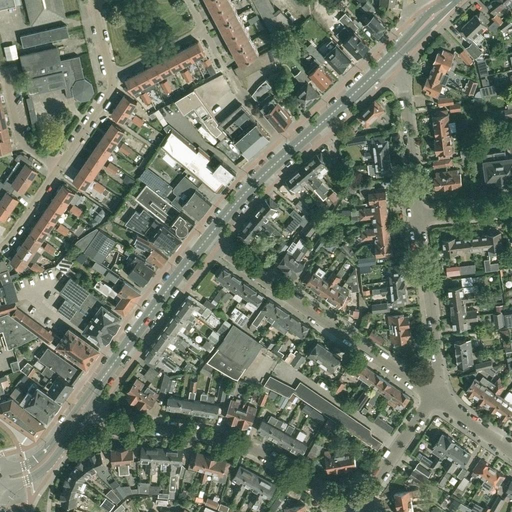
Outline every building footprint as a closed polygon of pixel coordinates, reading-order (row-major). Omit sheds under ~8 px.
[(0,0),(0,7),(15,4),(13,0),(25,0),(31,24),(64,16),(60,0),(0,0)] [(207,0),(213,10),(231,1),(231,0),(207,0)] [(297,28),(288,18),(280,10),(277,13),(269,0),(253,0),(268,27),(278,45),(278,46),(283,42),(297,28)] [(309,1),(308,0),(300,0),(296,5),(300,9),(309,1)] [(494,13),(506,4),(503,0),(492,0),(487,4),(494,13)] [(511,1),(511,0),(503,0),(506,4),(511,10),(511,1)] [(227,36),(245,27),(231,1),(213,10),(227,36)] [(304,13),(312,6),(311,3),(309,1),(300,9),(304,13)] [(365,1),(362,4),(361,5),(370,15),(369,16),(370,18),(365,23),(377,35),(378,34),(380,34),(383,31),(383,30),(386,26),(378,17),(378,16),(373,11),(375,10),(365,1)] [(313,13),(312,6),(304,13),(308,18),(313,13)] [(469,20),(480,32),(487,25),(486,24),(489,21),(480,11),(477,14),(476,13),(469,20)] [(363,50),(369,45),(361,36),(358,32),(361,30),(345,13),(339,19),(345,26),(350,31),(350,35),(344,41),(358,56),(359,55),(360,56),(364,51),(363,50)] [(492,18),(494,21),(498,25),(503,21),(497,14),(492,18)] [(511,22),(508,18),(499,25),(503,30),(511,23),(511,22)] [(472,39),(480,32),(469,20),(462,27),(462,28),(459,31),(468,41),(471,38),(472,39)] [(498,26),(498,25),(494,21),(488,27),(498,37),(500,34),(498,26)] [(69,36),(66,24),(20,35),(22,47),(69,36)] [(245,27),(227,36),(241,62),(259,53),(245,27)] [(298,41),(293,36),(287,42),(292,46),(298,41)] [(346,63),(351,59),(332,39),(327,44),(331,49),(325,55),(339,71),(340,70),(340,71),(343,71),(346,67),(346,65),(346,64),(347,64),(346,63)] [(188,46),(195,59),(205,54),(198,41),(188,46)] [(473,41),(466,46),(475,57),(482,52),(473,41)] [(311,43),(306,47),(321,62),(325,58),(311,43)] [(184,65),(195,59),(188,46),(178,52),(184,65)] [(89,98),(93,91),(91,83),(84,78),(79,55),(59,60),(56,47),(20,55),(29,93),(65,85),(67,97),(73,96),(80,100),(89,98)] [(271,62),(275,60),(272,48),(267,51),(271,62)] [(472,60),(463,49),(459,52),(468,63),(472,60)] [(16,50),(5,53),(7,59),(17,57),(16,50)] [(447,68),(448,68),(452,58),(454,54),(444,50),(442,54),(438,52),(434,62),(447,68)] [(267,64),(271,62),(267,51),(262,53),(267,64)] [(174,70),(184,65),(178,52),(167,57),(174,70)] [(262,67),(267,64),(262,53),(257,56),(262,67)] [(258,69),(262,67),(257,56),(252,59),(258,69)] [(164,76),(174,70),(167,57),(157,63),(164,76)] [(216,73),(208,58),(203,61),(205,66),(211,75),(216,73)] [(320,63),(315,58),(309,63),(314,68),(309,74),(322,88),(323,87),(325,87),(328,84),(328,82),(332,78),(324,70),(325,69),(319,64),(320,63)] [(254,71),(258,69),(252,59),(248,61),(254,71)] [(249,73),(254,71),(248,61),(244,63),(249,73)] [(445,74),(447,68),(434,62),(428,77),(442,83),(444,84),(448,75),(445,74)] [(153,81),(164,76),(157,63),(147,68),(153,81)] [(245,76),(249,73),(244,63),(240,65),(245,76)] [(240,78),(245,76),(240,65),(234,68),(240,78)] [(143,87),(153,81),(147,68),(136,74),(143,87)] [(193,78),(188,69),(182,72),(187,82),(193,78)] [(318,93),(307,81),(309,79),(301,70),(297,74),(301,79),(300,80),(304,84),(300,87),(301,88),(295,94),(297,96),(295,99),(297,104),(300,107),(303,103),(305,105),(306,105),(308,105),(311,101),(311,100),(318,93)] [(143,87),(136,74),(126,79),(132,92),(133,92),(136,96),(140,94),(145,91),(143,87)] [(442,83),(428,77),(424,87),(428,89),(426,93),(436,97),(437,96),(438,98),(439,105),(449,104),(453,103),(452,96),(449,97),(446,94),(438,93),(442,83)] [(465,91),(473,94),(477,82),(469,79),(465,91)] [(172,89),(167,80),(161,83),(166,92),(172,89)] [(260,85),(252,95),(256,99),(271,86),(266,80),(260,85)] [(488,85),(480,87),(482,97),(490,96),(488,85)] [(210,129),(221,140),(226,134),(217,124),(218,123),(194,89),(175,100),(184,113),(194,107),(210,129)] [(145,91),(140,94),(145,103),(151,100),(146,91),(145,91)] [(266,112),(279,128),(292,117),(274,96),(273,97),(269,92),(257,102),(262,108),(263,109),(264,112),(266,112)] [(131,111),(137,115),(139,112),(138,108),(135,106),(137,102),(125,94),(118,104),(130,112),(131,111)] [(483,106),(482,98),(475,97),(474,105),(483,106)] [(359,116),(366,124),(375,116),(376,117),(383,110),(375,101),(359,116)] [(453,103),(449,104),(450,111),(461,110),(460,102),(453,103)] [(123,122),(130,112),(118,104),(111,114),(123,122)] [(270,136),(242,104),(221,122),(249,155),(270,136)] [(34,109),(29,110),(32,122),(37,121),(34,109)] [(436,134),(450,132),(447,109),(436,111),(436,115),(434,115),(436,134)] [(135,114),(131,120),(140,126),(144,120),(135,114)] [(106,132),(118,140),(125,130),(113,122),(106,132)] [(0,137),(8,136),(6,125),(0,126),(0,137)] [(196,148),(176,131),(167,133),(159,145),(170,154),(214,191),(218,191),(224,182),(229,182),(237,173),(213,154),(211,156),(199,146),(196,148)] [(112,150),(118,140),(106,132),(100,142),(112,150)] [(450,132),(436,134),(437,139),(436,139),(438,152),(439,152),(439,158),(450,157),(449,155),(452,155),(450,132)] [(366,142),(365,135),(346,138),(347,145),(366,142)] [(0,137),(0,149),(11,148),(8,136),(0,137)] [(374,156),(375,162),(390,160),(389,149),(388,149),(387,140),(385,140),(385,136),(372,137),(373,151),(365,152),(365,157),(374,156)] [(105,159),(112,150),(100,142),(93,151),(105,159)] [(123,142),(119,148),(128,154),(132,148),(123,142)] [(98,169),(105,159),(93,151),(86,161),(98,169)] [(505,182),(505,181),(508,181),(508,179),(511,178),(511,157),(508,158),(507,154),(505,154),(505,151),(493,152),(493,153),(487,154),(488,160),(485,161),(487,181),(497,180),(497,182),(500,182),(501,182),(501,183),(502,183),(503,183),(504,183),(505,182)] [(309,160),(318,171),(330,162),(321,152),(318,155),(317,154),(309,160)] [(15,171),(29,180),(36,170),(29,165),(32,161),(20,154),(18,154),(15,159),(20,163),(15,171)] [(339,156),(331,158),(336,176),(344,174),(339,156)] [(434,167),(446,166),(445,159),(433,160),(434,167)] [(314,175),(318,171),(309,160),(301,167),(318,186),(321,183),(314,175)] [(390,160),(375,162),(376,176),(389,175),(389,170),(391,170),(390,160)] [(92,179),(98,169),(86,161),(80,171),(92,179)] [(110,162),(106,168),(114,174),(118,168),(110,162)] [(173,186),(147,165),(140,175),(165,196),(173,186)] [(327,196),(318,186),(301,167),(294,173),(303,184),(307,181),(323,200),(327,196)] [(29,180),(15,171),(12,169),(3,183),(13,189),(15,186),(22,191),(29,180)] [(460,173),(458,173),(458,169),(447,171),(449,186),(450,186),(452,187),(453,186),(455,185),(462,184),(460,173)] [(85,189),(92,179),(80,171),(73,180),(85,189)] [(447,186),(449,186),(447,171),(436,172),(436,176),(434,177),(436,188),(443,187),(444,188),(446,187),(447,186)] [(292,194),(303,184),(294,173),(286,180),(287,181),(284,184),(292,194)] [(127,175),(123,180),(132,185),(135,180),(127,175)] [(13,189),(3,183),(0,181),(0,201),(10,209),(17,198),(10,193),(13,189)] [(96,181),(92,187),(101,193),(105,187),(96,181)] [(183,206),(198,218),(212,202),(198,190),(200,188),(190,181),(182,190),(178,187),(175,192),(179,195),(173,202),(181,208),(183,206)] [(57,193),(69,201),(76,192),(64,184),(57,193)] [(147,184),(136,197),(184,235),(195,222),(147,184)] [(385,187),(375,188),(374,185),(359,187),(360,195),(369,194),(371,203),(386,201),(385,187)] [(105,187),(101,193),(106,196),(110,190),(105,187)] [(333,191),(328,196),(333,201),(333,202),(334,204),(335,205),(339,198),(335,194),(333,191)] [(62,211),(69,201),(57,193),(50,203),(62,211)] [(259,207),(270,216),(279,205),(270,197),(267,201),(266,200),(259,207)] [(299,200),(295,205),(306,215),(310,210),(299,200)] [(0,216),(3,219),(10,209),(0,201),(0,216)] [(360,214),(387,211),(386,201),(371,203),(371,208),(359,209),(360,214)] [(56,221),(62,211),(50,203),(44,213),(56,221)] [(73,204),(69,209),(78,215),(82,210),(73,204)] [(102,207),(98,213),(103,217),(107,212),(102,207)] [(253,215),(272,231),(279,237),(282,233),(267,220),(270,216),(259,207),(253,215)] [(182,238),(175,232),(144,209),(140,214),(136,211),(126,223),(174,249),(182,238)] [(300,223),(304,218),(294,209),(290,213),(300,223)] [(373,223),(388,221),(387,211),(360,214),(360,219),(372,218),(373,223)] [(49,231),(56,221),(44,213),(37,222),(49,231)] [(97,213),(94,218),(99,222),(103,217),(97,213)] [(271,232),(272,231),(253,215),(246,223),(257,232),(261,228),(269,235),(271,232)] [(309,235),(312,232),(317,226),(309,220),(301,229),(309,235)] [(362,234),(389,231),(388,221),(373,223),(374,228),(362,229),(362,234)] [(42,240),(49,231),(37,222),(30,232),(42,240)] [(257,232),(246,223),(240,231),(241,232),(238,235),(248,243),(257,232)] [(61,224),(58,229),(66,235),(70,230),(61,224)] [(97,227),(77,242),(75,244),(98,260),(102,262),(117,240),(97,227)] [(375,243),(391,241),(390,241),(389,231),(362,234),(363,239),(375,238),(375,243)] [(36,250),(42,240),(30,232),(24,242),(36,250)] [(502,247),(501,232),(500,232),(487,234),(489,249),(489,254),(498,253),(498,247),(502,247)] [(162,250),(163,248),(147,240),(148,239),(138,234),(136,239),(145,244),(139,251),(147,257),(147,256),(160,266),(168,255),(162,250)] [(488,249),(489,249),(487,234),(478,236),(478,234),(473,235),(473,236),(471,236),(473,250),(481,249),(481,247),(488,247),(488,249)] [(318,251),(326,239),(320,235),(312,247),(318,251)] [(473,250),(471,236),(470,237),(470,235),(465,236),(465,237),(456,238),(456,237),(456,238),(457,252),(458,252),(457,250),(465,249),(465,251),(473,250)] [(302,249),(304,245),(307,241),(301,237),(297,244),(294,242),(287,252),(278,264),(287,270),(302,249)] [(444,254),(457,252),(456,238),(442,239),(444,254)] [(329,240),(325,246),(329,249),(332,249),(335,244),(329,240)] [(391,241),(375,243),(377,256),(392,254),(391,241)] [(33,254),(36,250),(24,242),(17,251),(29,260),(30,259),(35,262),(38,257),(33,254)] [(282,253),(288,246),(284,242),(277,250),(282,253)] [(340,246),(349,256),(354,252),(345,242),(340,246)] [(48,243),(44,249),(53,255),(57,249),(48,243)] [(267,243),(261,250),(269,256),(275,249),(267,243)] [(304,245),(302,249),(287,270),(295,276),(304,264),(300,261),(309,248),(304,245)] [(132,260),(150,274),(150,273),(152,273),(153,271),(153,269),(154,268),(145,262),(146,260),(128,247),(126,251),(134,257),(132,260)] [(345,253),(341,250),(336,257),(340,260),(345,253)] [(22,269),(29,260),(17,251),(11,261),(22,269)] [(65,255),(56,266),(66,273),(74,262),(65,255)] [(375,264),(374,256),(358,258),(359,266),(375,264)] [(132,260),(130,259),(127,263),(130,265),(131,265),(133,267),(128,274),(135,279),(135,278),(143,283),(144,282),(146,282),(147,280),(147,278),(150,274),(132,260)] [(122,286),(118,291),(133,302),(141,292),(126,281),(118,276),(119,274),(102,262),(98,260),(94,267),(107,276),(122,286)] [(35,262),(31,268),(37,272),(45,270),(35,262)] [(371,272),(370,265),(360,266),(360,270),(360,273),(371,272)] [(389,281),(405,279),(404,279),(403,269),(401,269),(401,265),(388,266),(389,281)] [(448,276),(461,274),(460,266),(459,265),(447,267),(448,276)] [(229,287),(237,276),(224,267),(217,276),(223,280),(222,282),(229,287)] [(306,283),(314,289),(322,277),(326,272),(319,267),(315,272),(310,269),(303,280),(307,282),(306,283)] [(358,285),(356,267),(346,281),(351,285),(352,291),(359,290),(358,285)] [(342,286),(337,283),(345,271),(341,268),(337,274),(322,295),(331,301),(342,286)] [(5,284),(13,281),(9,270),(0,272),(0,278),(2,278),(4,284),(5,284)] [(322,295),(337,274),(333,272),(327,281),(322,277),(314,289),(322,295)] [(57,309),(103,343),(122,318),(103,305),(105,302),(71,276),(59,292),(66,297),(57,309)] [(244,295),(250,285),(237,276),(229,287),(237,292),(234,296),(239,301),(243,295),(244,295)] [(474,290),(473,285),(473,283),(474,281),(478,281),(477,276),(472,277),(472,276),(462,277),(463,286),(448,288),(449,298),(475,295),(474,290)] [(133,302),(118,291),(116,289),(100,279),(94,286),(107,295),(109,293),(119,301),(116,306),(125,313),(133,302)] [(391,291),(406,289),(405,279),(389,281),(390,287),(381,288),(382,293),(391,292),(391,291)] [(10,302),(15,301),(20,299),(14,281),(13,281),(5,284),(10,302)] [(253,310),(256,306),(264,295),(250,285),(244,295),(249,299),(245,305),(253,310)] [(351,298),(346,295),(349,291),(342,286),(331,301),(339,307),(340,306),(343,308),(351,298)] [(214,300),(219,303),(219,302),(226,291),(222,288),(214,300)] [(391,291),(391,292),(392,306),(405,304),(405,300),(407,299),(406,289),(391,291)] [(231,294),(226,291),(219,302),(224,304),(231,294)] [(451,308),(466,306),(465,301),(475,300),(475,295),(449,298),(451,308)] [(181,305),(191,312),(194,308),(201,313),(204,309),(187,296),(181,305)] [(202,304),(213,311),(216,306),(206,299),(202,304)] [(272,323),(276,317),(282,308),(269,299),(261,309),(266,313),(269,314),(266,318),(272,323)] [(57,345),(62,338),(55,333),(54,335),(17,308),(15,301),(10,302),(6,304),(8,311),(7,311),(7,312),(7,313),(37,336),(38,335),(40,337),(44,333),(51,338),(50,340),(51,340),(57,345)] [(372,304),(373,312),(388,310),(387,303),(372,304)] [(496,305),(497,312),(504,312),(503,304),(496,305)] [(188,317),(191,312),(181,305),(175,313),(192,326),(195,322),(188,317)] [(452,318),(477,315),(476,310),(466,311),(466,306),(451,308),(452,318)] [(288,328),(296,317),(282,308),(276,317),(281,321),(281,323),(288,328)] [(247,318),(234,309),(229,317),(242,326),(247,318)] [(20,345),(37,336),(7,313),(0,315),(0,331),(3,331),(8,348),(20,345)] [(189,330),(192,326),(175,313),(169,321),(179,329),(182,325),(189,330)] [(395,327),(410,326),(408,315),(404,315),(403,313),(394,314),(394,315),(388,315),(390,328),(395,328),(395,327)] [(495,314),(496,317),(497,326),(504,325),(502,313),(495,314)] [(258,314),(252,323),(257,327),(263,317),(258,314)] [(477,315),(452,318),(453,328),(468,326),(468,321),(478,320),(477,315)] [(296,317),(288,328),(296,333),(297,332),(303,336),(309,327),(296,317)] [(230,323),(226,320),(217,331),(222,335),(230,323)] [(176,333),(179,329),(169,321),(163,329),(185,346),(188,342),(176,333)] [(262,344),(234,325),(217,349),(207,362),(214,365),(238,379),(244,369),(262,344)] [(393,341),(398,341),(407,340),(406,337),(411,336),(410,326),(395,327),(395,328),(390,328),(391,341),(393,341)] [(73,343),(93,358),(99,349),(70,328),(62,338),(57,345),(67,352),(73,343)] [(188,348),(185,346),(163,329),(157,338),(167,345),(170,341),(185,352),(188,348)] [(509,329),(502,330),(503,338),(511,337),(509,329)] [(207,337),(215,343),(220,336),(212,330),(207,337)] [(368,335),(380,343),(383,339),(371,331),(368,335)] [(49,343),(51,340),(50,340),(51,338),(44,333),(40,337),(49,343)] [(164,350),(167,345),(157,338),(151,346),(168,359),(171,355),(164,350)] [(268,339),(265,344),(271,348),(274,343),(268,339)] [(456,354),(472,352),(471,341),(466,341),(466,339),(455,341),(456,354)] [(206,340),(201,346),(209,351),(213,345),(206,340)] [(272,350),(279,355),(281,351),(279,349),(282,345),(278,342),(272,350)] [(322,361),(329,350),(318,342),(308,356),(312,359),(314,356),(322,361)] [(87,366),(93,358),(73,343),(67,352),(87,366)] [(83,371),(57,353),(48,346),(39,359),(47,365),(59,374),(60,374),(74,384),(83,371)] [(171,361),(168,359),(151,346),(145,354),(155,362),(158,357),(165,363),(165,364),(167,366),(171,361)] [(329,350),(322,361),(329,366),(327,369),(331,372),(341,358),(329,350)] [(297,351),(289,363),(296,368),(305,356),(297,351)] [(472,352),(456,354),(458,367),(469,366),(469,364),(473,363),(472,352)] [(14,370),(20,368),(18,360),(12,362),(14,370)] [(365,379),(371,369),(358,360),(350,370),(358,376),(359,375),(365,379)] [(495,372),(496,373),(500,367),(497,365),(492,366),(491,360),(475,364),(476,370),(489,367),(495,372)] [(28,362),(21,369),(26,373),(27,374),(33,367),(28,362)] [(182,369),(187,373),(194,372),(196,369),(188,362),(182,369)] [(212,373),(214,365),(207,362),(203,368),(212,373)] [(69,391),(74,384),(60,374),(59,374),(47,365),(42,372),(45,375),(69,391)] [(151,381),(158,371),(151,366),(144,375),(151,381)] [(377,389),(384,378),(371,369),(365,379),(370,382),(369,383),(377,389)] [(63,399),(69,391),(45,375),(43,378),(48,382),(46,384),(50,387),(49,389),(63,399)] [(270,375),(264,386),(271,389),(276,378),(270,375)] [(484,377),(480,381),(476,378),(467,390),(467,391),(472,394),(479,399),(487,386),(490,381),(484,377)] [(136,402),(145,391),(141,388),(144,383),(137,378),(128,391),(130,392),(127,396),(136,402)] [(168,384),(167,389),(173,391),(175,380),(169,378),(168,384)] [(276,378),(271,389),(277,392),(283,382),(276,378)] [(384,378),(377,389),(384,394),(385,393),(391,397),(397,387),(384,378)] [(339,393),(346,383),(340,379),(333,389),(339,393)] [(192,412),(194,400),(197,381),(191,380),(190,389),(191,389),(189,399),(182,398),(180,410),(192,412)] [(230,380),(226,393),(233,395),(237,382),(230,380)] [(487,404),(502,382),(497,380),(495,383),(491,380),(490,381),(487,386),(479,399),(478,399),(483,402),(487,404)] [(305,390),(304,383),(300,381),(295,388),(293,392),(305,390)] [(283,382),(277,392),(284,395),(289,385),(283,382)] [(494,410),(503,397),(499,394),(506,385),(502,382),(487,404),(490,407),(494,410)] [(289,385),(284,395),(290,398),(293,392),(295,388),(289,385)] [(48,420),(61,402),(38,386),(34,392),(29,389),(21,401),(48,420)] [(148,386),(145,391),(136,402),(145,409),(148,405),(149,406),(155,398),(158,394),(148,386)] [(219,387),(217,399),(224,400),(226,388),(219,387)] [(395,407),(398,403),(403,407),(410,396),(397,387),(391,397),(388,401),(395,407)] [(302,399),(314,397),(313,390),(312,389),(305,390),(293,392),(302,399)] [(268,394),(262,392),(258,403),(264,405),(268,394)] [(353,406),(359,410),(369,396),(363,392),(353,406)] [(511,409),(511,403),(511,401),(511,393),(509,392),(504,398),(503,397),(494,410),(500,413),(499,414),(505,418),(506,417),(506,418),(511,409)] [(205,414),(207,402),(208,395),(208,393),(202,393),(201,401),(194,400),(192,412),(205,414)] [(367,402),(371,405),(378,396),(374,393),(367,402)] [(282,394),(279,402),(285,405),(289,398),(282,394)] [(293,394),(290,399),(295,402),(298,397),(293,394)] [(219,404),(218,404),(214,403),(215,397),(208,395),(207,402),(205,414),(217,416),(219,404)] [(312,405),(324,403),(323,396),(321,395),(314,397),(302,399),(312,405)] [(180,410),(182,398),(169,396),(167,408),(180,410)] [(0,403),(0,410),(37,436),(45,423),(14,398),(2,402),(0,403)] [(237,422),(242,409),(238,407),(240,402),(236,401),(232,399),(230,404),(227,414),(229,414),(227,419),(237,422)] [(322,412),(334,410),(332,403),(331,402),(324,403),(312,405),(322,412)] [(312,408),(305,404),(302,409),(308,414),(312,408)] [(242,409),(237,422),(248,426),(249,422),(251,422),(255,413),(256,408),(248,405),(247,410),(242,409)] [(315,417),(319,412),(314,408),(310,414),(315,417)] [(331,419),(343,416),(342,409),(341,408),(334,410),(322,412),(331,419)] [(268,435),(278,418),(271,415),(268,421),(263,419),(257,429),(268,435)] [(341,425),(353,423),(351,416),(350,415),(343,416),(331,419),(341,425)] [(377,416),(373,421),(383,428),(386,422),(377,416)] [(332,430),(337,423),(331,419),(329,417),(325,425),(332,430)] [(287,428),(286,428),(281,425),(283,421),(278,418),(278,419),(278,418),(268,435),(279,442),(287,428)] [(361,422),(360,422),(353,423),(341,425),(350,432),(362,429),(361,422)] [(296,437),(290,434),(294,427),(291,425),(289,424),(286,428),(287,428),(279,442),(290,448),(296,437)] [(366,443),(372,435),(371,429),(369,428),(362,429),(350,432),(366,443)] [(300,430),(296,437),(290,448),(301,454),(307,443),(303,441),(307,434),(300,430)] [(446,454),(455,441),(448,435),(447,436),(443,433),(434,446),(435,446),(432,450),(443,458),(446,454)] [(372,435),(366,443),(372,446),(377,438),(372,435)] [(377,438),(372,446),(377,450),(383,442),(377,438)] [(307,454),(315,458),(322,446),(314,441),(307,454)] [(447,469),(463,447),(455,442),(455,441),(446,454),(450,457),(443,466),(447,469)] [(151,472),(153,447),(142,446),(141,461),(147,461),(146,472),(151,472)] [(340,454),(342,469),(344,469),(346,470),(349,469),(350,468),(357,466),(353,446),(339,449),(340,454)] [(122,448),(125,474),(129,474),(128,462),(134,462),(133,447),(122,448)] [(162,462),(163,448),(153,447),(151,472),(155,472),(156,462),(162,462)] [(463,447),(447,469),(451,472),(458,462),(462,466),(471,453),(463,447)] [(120,475),(125,474),(122,448),(112,449),(113,463),(119,463),(120,475)] [(171,474),(173,449),(163,448),(162,462),(161,469),(166,470),(166,473),(171,474)] [(342,469),(340,454),(339,449),(339,448),(330,449),(330,450),(324,451),(328,471),(335,470),(336,471),(340,471),(341,469),(342,469)] [(183,450),(173,449),(171,474),(170,490),(176,490),(177,474),(175,474),(176,463),(182,464),(183,450)] [(87,458),(95,471),(97,469),(107,465),(101,451),(96,453),(95,451),(91,454),(91,455),(87,458)] [(203,469),(207,455),(197,452),(197,453),(193,452),(188,468),(185,467),(183,476),(182,478),(191,481),(194,467),(203,469)] [(213,472),(217,458),(207,455),(203,469),(200,481),(205,482),(208,471),(213,472)] [(435,457),(429,466),(437,465),(441,460),(435,457)] [(92,472),(95,471),(87,458),(82,461),(81,459),(77,463),(79,464),(74,469),(73,469),(73,470),(74,469),(85,478),(92,472)] [(217,458),(213,472),(223,475),(223,474),(227,475),(231,462),(226,461),(226,460),(217,458)] [(493,468),(481,459),(471,473),(475,476),(477,473),(486,479),(493,468)] [(414,469),(426,478),(430,472),(418,463),(414,469)] [(237,492),(249,470),(240,465),(233,478),(238,481),(233,490),(237,492)] [(462,478),(464,476),(468,470),(463,467),(457,475),(462,478)] [(505,476),(493,468),(486,479),(482,483),(490,489),(494,484),(497,487),(505,476)] [(422,484),(426,478),(414,469),(409,476),(422,484)] [(251,487),(258,475),(249,470),(237,492),(241,494),(246,485),(251,487)] [(64,488),(79,492),(79,489),(83,480),(71,472),(72,472),(71,471),(71,472),(68,478),(66,477),(64,482),(66,483),(64,488)] [(449,474),(445,471),(437,483),(441,486),(449,474)] [(255,502),(267,480),(258,475),(251,487),(256,490),(251,500),(255,502)] [(464,476),(462,478),(457,486),(462,489),(469,480),(464,476)] [(256,508),(259,504),(264,494),(269,497),(276,485),(267,480),(255,502),(252,506),(256,508)] [(149,493),(150,485),(150,482),(138,481),(138,492),(149,493)] [(123,490),(119,485),(119,484),(113,489),(120,499),(126,495),(123,490)] [(150,485),(149,493),(159,494),(159,491),(160,486),(150,485)] [(78,495),(79,492),(64,488),(63,493),(61,492),(60,497),(62,498),(62,503),(76,505),(78,495)] [(105,494),(116,503),(120,499),(111,489),(105,494)] [(397,507),(412,504),(411,496),(416,495),(415,489),(395,493),(396,500),(395,501),(395,504),(397,505),(397,507)] [(496,511),(504,499),(498,496),(490,510),(493,511),(496,511)] [(106,497),(100,504),(109,511),(114,504),(106,497)] [(455,502),(450,509),(453,511),(461,501),(455,497),(452,500),(455,502)] [(219,503),(208,498),(206,503),(217,508),(219,503)] [(274,511),(279,505),(274,502),(270,508),(269,508),(274,511)] [(121,503),(113,510),(114,511),(118,511),(121,510),(122,511),(125,511),(128,510),(121,503)] [(229,506),(221,503),(219,508),(227,511),(229,506)]
